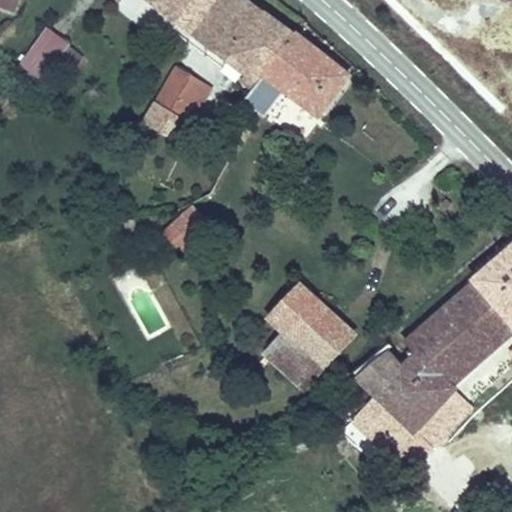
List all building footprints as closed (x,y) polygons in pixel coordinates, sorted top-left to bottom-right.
[(205,0),(139,0),(136,5),(178,36),(205,0)] [(247,94),(284,46),(220,0),(205,0),(178,36),(216,65),(224,58),(243,73),(234,84),(247,94)] [(61,49),(36,31),(8,70),(33,86),(61,49)] [(335,83),(284,46),(247,94),(257,102),(266,89),(309,118),(335,83)] [(153,114),(188,128),(206,91),(174,75),(153,114)] [(178,148),(188,128),(153,114),(144,132),(178,148)] [(190,231),(171,206),(135,242),(157,262),(190,231)] [(494,244),(479,258),(484,262),(493,270),(511,253),(511,247),(507,242),(499,248),(494,244)] [(511,253),(493,270),(484,262),(457,288),(506,337),(511,331),(511,253)] [(248,319),(276,347),(301,373),(332,341),(280,288),(248,319)] [(506,337),(457,288),(408,336),(421,348),(407,361),(393,346),(347,390),(402,445),(448,401),(445,394),(506,337)] [(301,373),(276,347),(252,371),(278,396),(301,373)]
